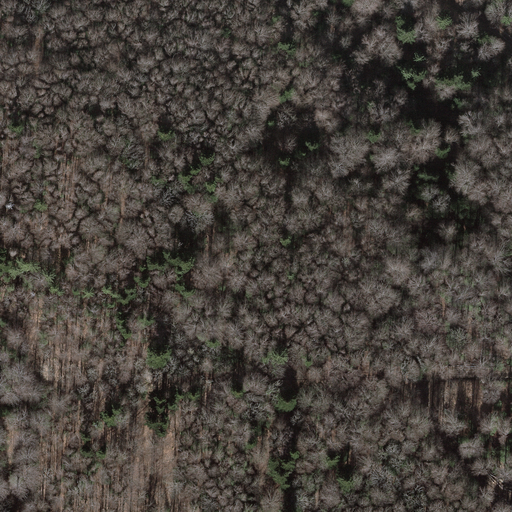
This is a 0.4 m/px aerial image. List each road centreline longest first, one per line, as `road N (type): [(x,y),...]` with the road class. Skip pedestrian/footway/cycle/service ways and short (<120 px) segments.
road 1 (track): [(20,477),(160,387),(199,374),(511,372)]
road 2 (track): [(415,374),(443,437),(511,498)]
